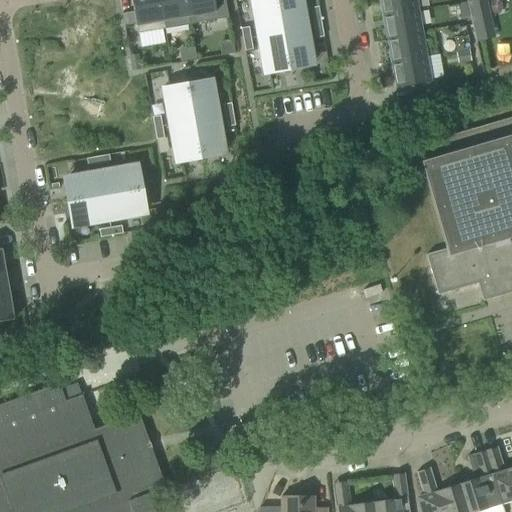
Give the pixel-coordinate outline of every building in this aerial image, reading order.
[(162,22),(157,0),(130,0),(136,35),(164,30),(163,22),(162,22)] [(188,17),(184,0),(157,0),(162,22),(163,22),(188,17)] [(227,19),(223,0),(184,0),(188,17),(189,25),(227,19)] [(281,33),(275,0),(253,0),(260,37),(281,33)] [(303,30),(297,0),(275,0),(281,33),(303,30)] [(416,11),(414,0),(379,0),(383,17),(416,11)] [(465,0),(471,26),(475,44),(494,39),(484,0),(465,0)] [(387,40),(421,34),(416,11),(383,17),(387,40)] [(311,17),(313,28),(321,26),(319,15),(311,17)] [(321,26),(313,28),(315,39),(323,38),(321,26)] [(250,39),(248,28),(240,29),(242,40),(250,39)] [(310,67),(303,30),(281,33),(288,71),(310,67)] [(288,71),(281,33),(260,37),(266,74),(288,71)] [(425,57),(421,34),(387,40),(391,63),(425,57)] [(468,49),(466,37),(454,40),(456,52),(468,49)] [(252,50),(250,39),(242,40),(244,51),(252,50)] [(231,40),(218,43),(220,56),(234,54),(231,40)] [(193,47),(177,49),(180,62),(195,60),(193,47)] [(128,56),(128,57),(131,72),(140,70),(138,55),(128,56)] [(429,81),(425,57),(391,63),(396,88),(429,81)] [(214,118),(208,81),(186,85),(193,122),(214,118)] [(193,122),(186,85),(164,89),(171,126),(193,122)] [(222,105),(224,116),(232,115),(230,104),(222,105)] [(232,115),(224,116),(226,128),(234,127),(232,115)] [(161,128),(159,116),(151,118),(153,129),(161,128)] [(221,156),(214,118),(193,122),(199,160),(221,156)] [(447,155),(420,163),(445,250),(425,255),(437,296),(477,284),(482,302),(499,297),(498,291),(511,287),(511,118),(470,130),(442,139),(441,138),(447,155)] [(199,160),(193,122),(171,126),(178,163),(199,160)] [(163,139),(161,128),(153,129),(155,141),(163,139)] [(109,163),(108,155),(97,157),(98,165),(109,163)] [(98,165),(97,157),(85,159),(87,167),(98,165)] [(141,190),(137,169),(100,175),(103,197),(141,190)] [(103,197),(100,175),(62,182),(66,203),(103,197)] [(107,218),(145,212),(141,190),(103,197),(107,218)] [(107,218),(103,197),(66,203),(70,225),(107,218)] [(120,226),(109,228),(110,236),(122,234),(120,226)] [(110,236),(109,228),(98,230),(99,238),(110,236)] [(0,298),(10,296),(8,285),(6,286),(4,273),(0,274),(0,298)] [(0,333),(1,333),(0,327),(0,323),(12,321),(10,308),(12,308),(10,296),(0,298),(0,333)] [(0,511),(153,511),(148,496),(165,490),(138,414),(94,430),(81,396),(64,402),(58,384),(0,404),(0,511)] [(496,447),(484,451),(492,480),(500,505),(511,501),(511,467),(504,471),(496,447)] [(473,480),(457,485),(464,511),(501,511),(500,505),(492,480),(484,451),(471,455),(466,457),(473,480)] [(464,511),(457,485),(436,492),(429,468),(415,473),(423,496),(417,498),(421,511),(464,511)] [(393,500),(371,503),(372,511),(408,511),(407,498),(404,474),(390,476),(393,500)] [(259,508),(257,511),(325,511),(326,509),(313,509),(313,497),(280,497),(280,508),(259,508)] [(372,511),(371,503),(336,508),(336,511),(372,511)]
